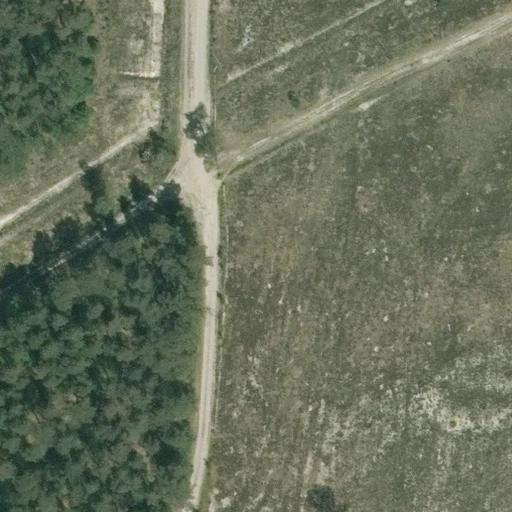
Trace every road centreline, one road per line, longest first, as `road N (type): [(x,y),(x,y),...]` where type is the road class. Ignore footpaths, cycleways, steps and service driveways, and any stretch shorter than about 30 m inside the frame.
road 1 (track): [(511,9),(197,166)]
road 2 (track): [(198,187),(201,377),(182,511)]
road 3 (track): [(198,187),(154,201),(0,300)]
road 4 (track): [(194,0),(197,166)]
